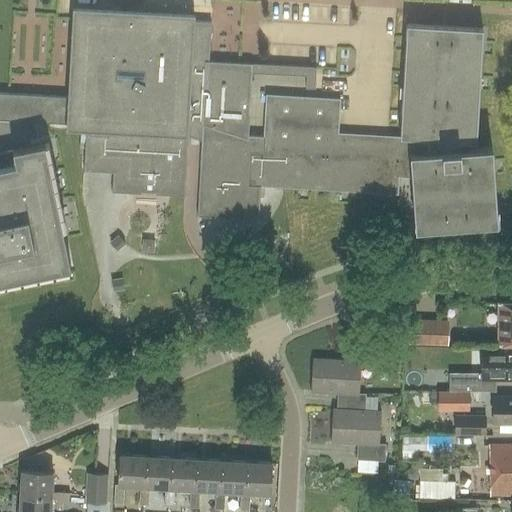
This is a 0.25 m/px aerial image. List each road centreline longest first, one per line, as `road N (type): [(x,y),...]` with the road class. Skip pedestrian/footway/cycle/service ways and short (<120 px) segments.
road 1 (residential): [(0,445),(258,335)]
road 2 (residential): [(258,335),(375,292),(511,279)]
road 3 (residential): [(286,511),(286,404),(258,335)]
